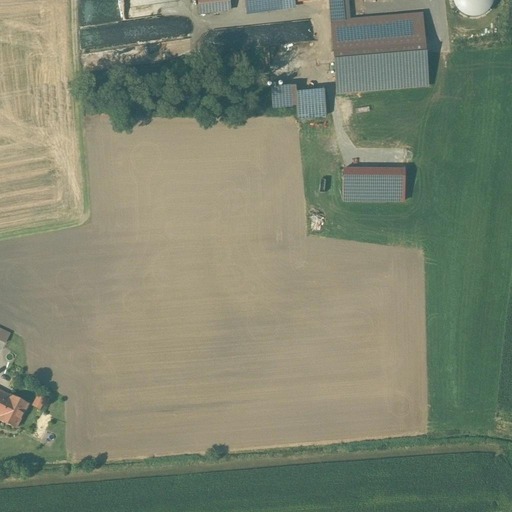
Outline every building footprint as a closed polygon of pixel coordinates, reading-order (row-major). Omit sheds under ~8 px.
[(227,0),(197,0),(198,13),(229,10),(227,0)] [(243,0),(245,9),(293,3),(292,0),(243,0)] [(423,44),(333,52),(336,93),(427,85),(423,44)] [(278,86),(278,107),(302,107),(302,103),(318,102),(318,91),(303,92),(303,85),(278,86)] [(349,167),(349,202),(411,203),(412,168),(349,167)] [(15,331),(0,323),(0,336),(10,341),(15,331)] [(0,391),(0,414),(9,396),(0,391)] [(34,405),(42,409),(48,397),(39,393),(34,405)] [(27,404),(10,395),(0,414),(0,421),(15,428),(27,404)]
